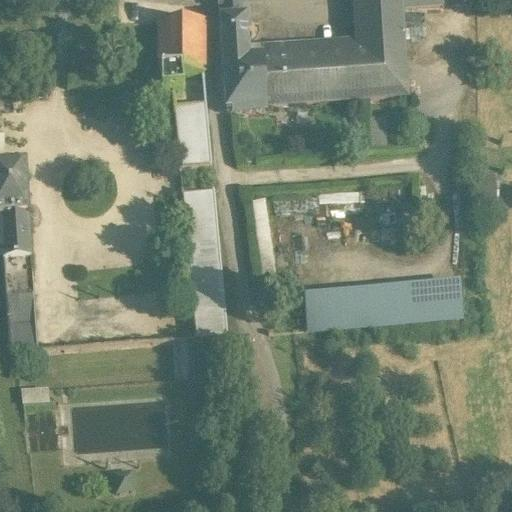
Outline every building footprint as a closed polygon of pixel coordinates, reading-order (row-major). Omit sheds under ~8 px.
[(216,0),(217,0),(218,9),(243,7),(242,0),(216,0)] [(355,0),(359,56),(261,62),(265,110),(405,101),(398,12),(442,9),(441,0),(355,0)] [(243,7),(218,9),(218,11),(219,11),(225,113),(265,110),(261,62),(246,64),(243,10),(243,7)] [(201,26),(159,25),(160,97),(181,95),(179,78),(202,79),(201,26)] [(205,111),(174,115),(181,172),(212,168),(205,111)] [(371,147),(383,147),(383,121),(371,121),(371,147)] [(0,236),(6,319),(34,317),(23,169),(0,170),(0,236)] [(471,176),(471,209),(494,210),(494,176),(471,176)] [(217,197),(185,199),(195,341),(227,339),(217,197)] [(264,202),(251,204),(263,282),(275,281),(264,202)] [(302,301),(305,335),(460,323),(458,289),(302,301)] [(34,317),(6,319),(9,357),(37,354),(34,317)] [(20,409),(49,406),(47,390),(19,393),(20,409)] [(111,479),(114,497),(133,494),(129,476),(111,479)]
